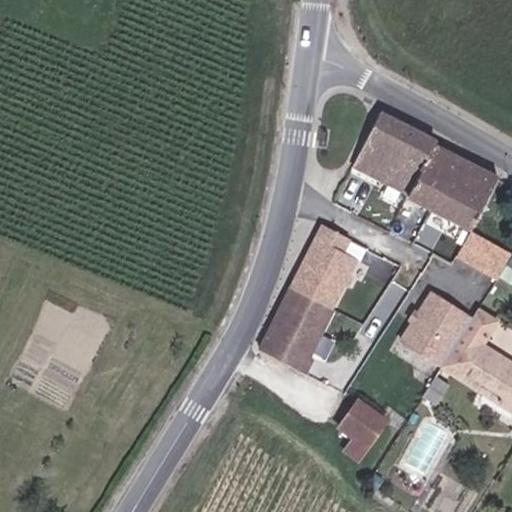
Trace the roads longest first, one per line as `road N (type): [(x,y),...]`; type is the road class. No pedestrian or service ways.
road 1 (tertiary): [(137,511),(249,318),(286,196),(313,38)]
road 2 (unclassified): [(511,151),(313,38)]
